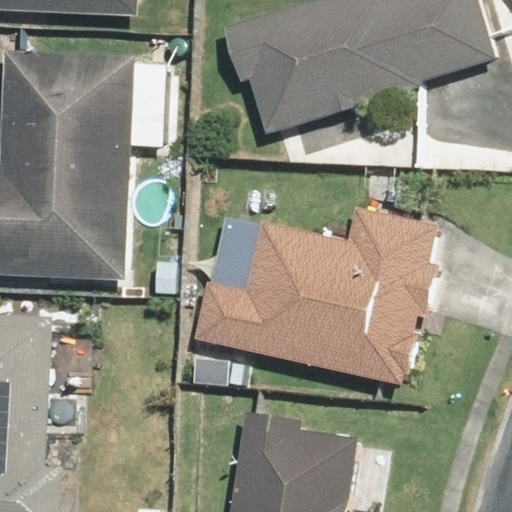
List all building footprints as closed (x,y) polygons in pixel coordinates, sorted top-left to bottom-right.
[(0,0),(0,12),(141,19),(141,0),(0,0)] [(326,0),(227,30),(244,85),(253,82),(271,140),(427,93),(425,86),(504,63),(484,0),(326,0)] [(0,279),(130,284),(138,59),(9,55),(6,167),(0,166),(0,279)] [(213,285),(199,341),(408,392),(446,233),(360,212),(352,246),(266,225),(250,294),(213,285)] [(0,511),(66,511),(68,472),(50,471),(57,321),(0,318),(0,511)] [(308,426),(251,418),(237,511),(351,511),(362,442),(307,434),(308,426)]
